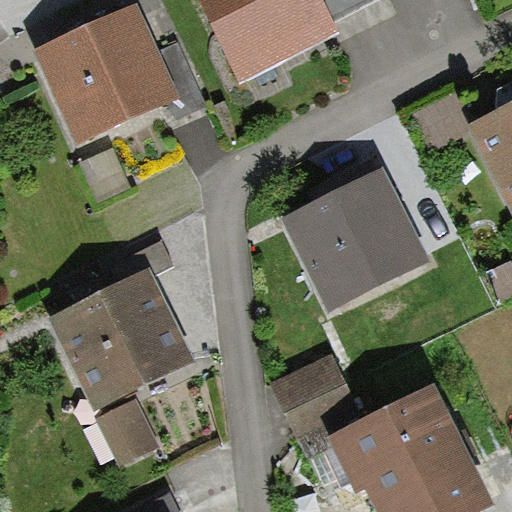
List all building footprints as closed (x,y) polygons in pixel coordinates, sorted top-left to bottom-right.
[(317,0),(204,0),(240,78),(333,36),(317,0)] [(138,15),(43,58),(84,148),(179,105),(138,15)] [(511,112),(477,132),(511,196),(511,112)] [(382,180),(292,222),(333,307),(422,265),(382,180)] [(189,360),(147,278),(51,328),(93,410),(189,360)] [(327,363),(271,390),(295,440),(351,413),(327,363)] [(489,511),(433,399),(336,447),(361,496),(376,489),(387,511),(489,511)] [(131,413),(98,427),(114,462),(146,449),(131,413)]
